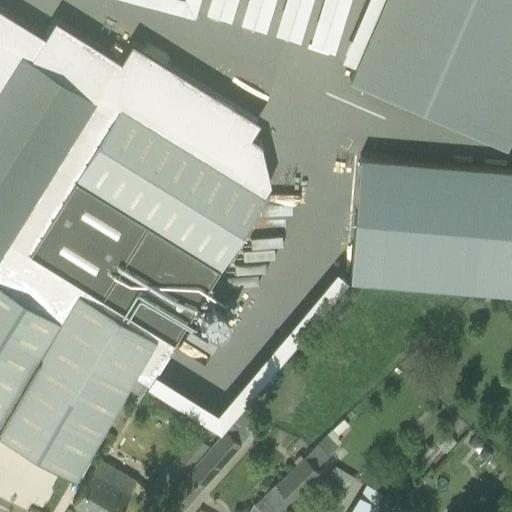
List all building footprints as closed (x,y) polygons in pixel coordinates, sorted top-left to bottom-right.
[(84,0),(346,61),(355,22),(261,0),(84,0)] [(511,0),(384,0),(357,85),(511,135),(511,0)] [(0,430),(74,475),(135,374),(148,382),(259,191),(113,107),(123,89),(6,19),(0,29),(0,430)] [(511,168),(359,156),(349,278),(511,290),(511,168)] [(479,296),(479,298),(494,299),(494,298),(495,291),(479,290),(479,296)] [(189,325),(186,335),(204,340),(207,329),(189,325)] [(208,444),(159,500),(172,511),(180,511),(240,444),(222,428),(209,444),(208,444)] [(195,433),(146,488),(159,500),(208,444),(195,433)] [(477,445),(482,440),(474,433),(467,441),(472,446),(477,445)] [(295,463),(274,484),(281,492),(289,501),(319,473),(314,467),(324,458),(324,457),(335,446),(324,436),(302,457),(299,455),(293,461),(295,463)] [(72,503),(88,511),(117,511),(135,480),(98,459),(72,503)] [(347,511),(375,511),(379,507),(376,506),(382,497),(365,487),(360,496),(358,495),(347,511)]
